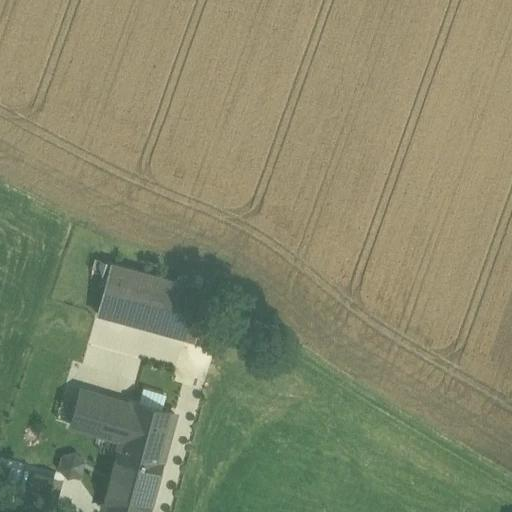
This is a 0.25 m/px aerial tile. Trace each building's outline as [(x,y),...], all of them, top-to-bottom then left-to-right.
[(209,290),(111,263),(97,313),(196,340),(209,290)] [(95,348),(59,338),(42,395),(79,405),(84,390),(95,348)] [(175,414),(132,401),(132,404),(84,390),(79,405),(42,395),(36,415),(122,441),(119,450),(161,462),(175,414)] [(145,511),(161,462),(119,450),(104,509),(116,511),(145,511)] [(88,474),(87,453),(61,454),(62,475),(88,474)] [(59,476),(35,469),(27,500),(50,507),(59,476)]
